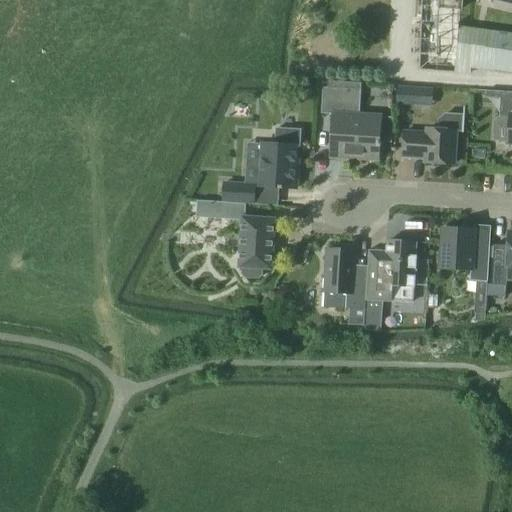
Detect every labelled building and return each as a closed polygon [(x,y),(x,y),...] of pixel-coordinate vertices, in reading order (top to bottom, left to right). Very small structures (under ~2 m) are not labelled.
[(469,68),(511,74),(511,34),(463,28),(463,0),(352,0),(352,6),(420,11),(419,72),(468,75),(469,68)] [(381,117),(360,115),(362,84),(329,82),(328,88),(323,88),(321,114),(333,115),(330,158),(378,161),(381,117)] [(432,106),(433,88),(395,85),(394,103),(432,106)] [(511,92),(506,92),(505,109),(510,115),(510,117),(499,117),(494,122),(493,136),(498,142),(508,142),(508,145),(511,145),(511,148),(511,92)] [(465,115),(445,114),(438,120),(437,130),(428,129),(427,134),(404,133),(403,157),(426,159),(426,163),(454,165),(456,131),(464,132),(465,115)] [(296,147),(262,144),(260,187),(297,189),(298,171),(295,171),(296,147)] [(486,149),(474,148),(473,158),(485,159),(486,149)] [(223,182),(222,203),(222,204),(246,206),(246,205),(255,205),(257,184),(223,182)] [(196,218),(221,219),(222,204),(222,203),(197,201),(196,218)] [(243,218),(239,267),(242,268),(242,275),(245,278),(259,279),(262,276),(263,269),(271,270),(274,220),(243,218)] [(440,268),(471,270),(470,281),(477,282),(488,283),(490,247),(474,246),(475,231),(443,229),(440,268)] [(511,232),(509,233),(508,246),(494,245),(492,285),(506,286),(507,286),(508,281),(511,281),(511,232)] [(368,265),(368,267),(366,301),(391,303),(392,286),(414,287),(417,243),(387,241),(386,266),(368,265)] [(365,310),(366,301),(368,267),(355,266),(355,251),(327,250),(326,277),(323,276),(321,308),(365,310)] [(475,313),(486,313),(487,296),(487,285),(488,283),(477,282),(475,313)] [(487,296),(506,297),(506,286),(492,285),(487,285),(487,296)] [(438,308),(439,296),(429,295),(428,307),(438,308)] [(365,327),(365,330),(380,331),(381,327),(381,312),(366,311),(365,327)]
